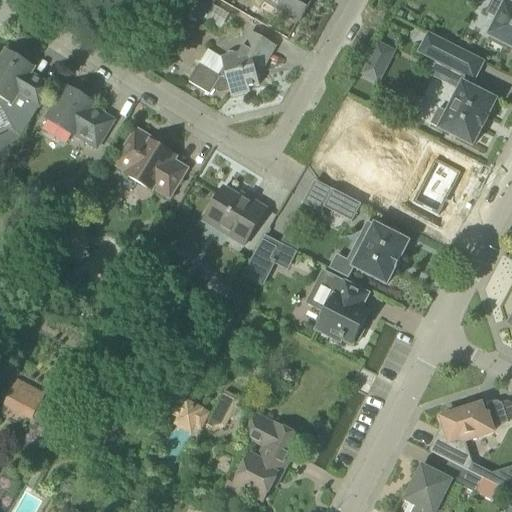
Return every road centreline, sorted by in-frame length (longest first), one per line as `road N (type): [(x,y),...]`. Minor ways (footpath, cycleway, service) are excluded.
road 1 (residential): [(11,3),(248,151),(291,133),(318,97),(365,0)]
road 2 (tertiary): [(347,511),(435,339)]
road 3 (tertiary): [(435,339),(511,176)]
